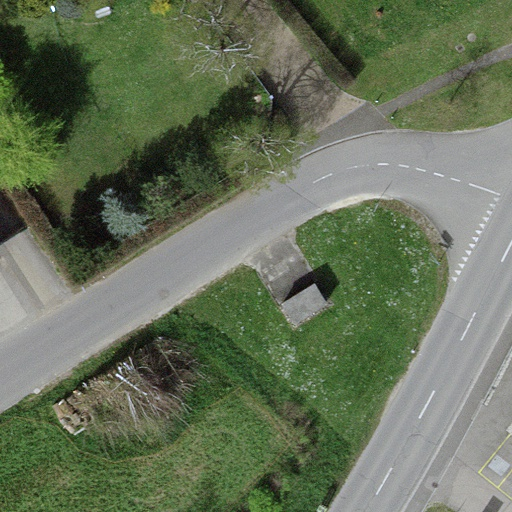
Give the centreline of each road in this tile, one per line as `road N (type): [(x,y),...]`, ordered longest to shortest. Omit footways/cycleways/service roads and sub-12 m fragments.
road 1 (residential): [(511,200),(403,164),(323,177),(0,384)]
road 2 (secondary): [(511,239),(405,453),(365,511)]
